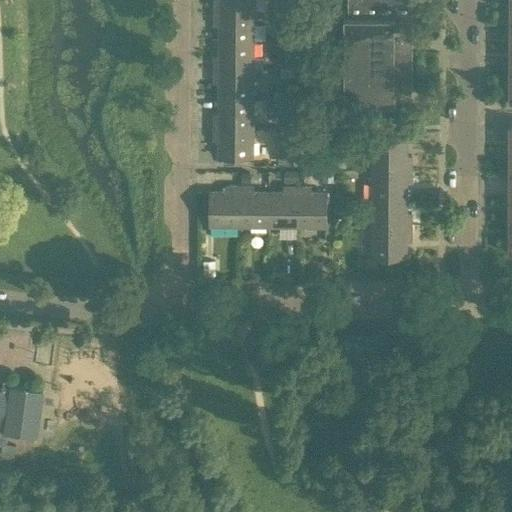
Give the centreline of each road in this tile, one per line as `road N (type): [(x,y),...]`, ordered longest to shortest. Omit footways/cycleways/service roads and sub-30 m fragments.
road 1 (residential): [(180,313),(179,0)]
road 2 (residential): [(467,309),(469,0)]
road 3 (residential): [(180,313),(467,309)]
road 4 (residential): [(0,301),(180,313)]
